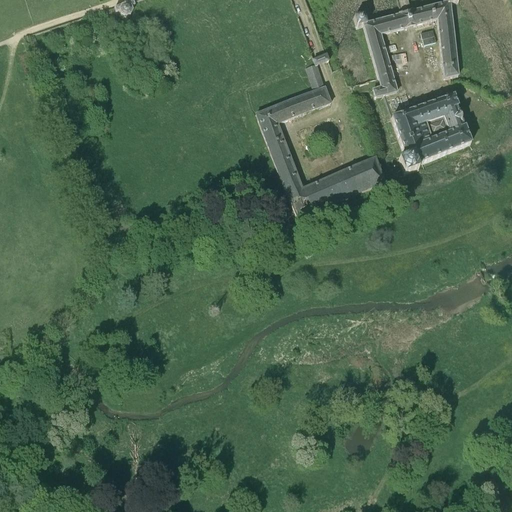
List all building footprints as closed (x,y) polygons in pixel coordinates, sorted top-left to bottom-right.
[(458,79),(450,7),(458,5),(456,0),(445,0),(446,6),(366,27),(363,18),(352,21),(355,33),(363,31),(375,72),(380,90),(371,92),(374,101),(397,94),(380,37),(436,23),(443,82),(458,79)] [(130,10),(134,9),(133,3),(113,9),(85,19),(88,28),(122,17),(123,19),(126,20),(128,19),(130,16),(130,13),(130,10)] [(33,35),(24,39),(28,53),(38,50),(33,35)] [(394,57),(396,67),(408,65),(406,55),(394,57)] [(384,185),(374,161),(351,170),(301,191),(292,167),(276,126),(330,106),(324,90),(323,91),(316,68),(304,72),(308,82),(312,94),(254,117),(294,223),(384,185)] [(463,131),(462,132),(451,99),(399,117),(399,115),(386,119),(400,161),(397,162),(403,178),(418,172),(416,167),(468,146),(463,131)]
